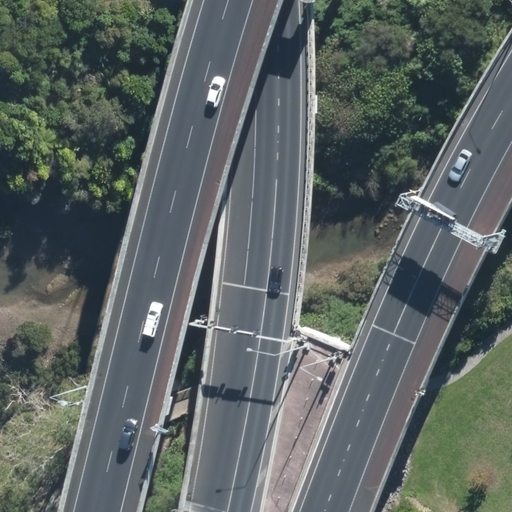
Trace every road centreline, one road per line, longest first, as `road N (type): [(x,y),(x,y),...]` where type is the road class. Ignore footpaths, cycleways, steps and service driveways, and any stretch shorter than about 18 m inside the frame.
road 1 (motorway): [(117,511),(260,0)]
road 2 (motorway): [(275,0),(275,203),(223,511)]
road 3 (motorway): [(511,96),(392,333),(321,511)]
